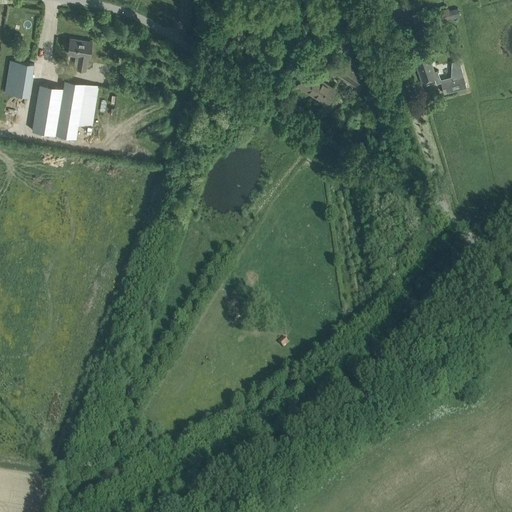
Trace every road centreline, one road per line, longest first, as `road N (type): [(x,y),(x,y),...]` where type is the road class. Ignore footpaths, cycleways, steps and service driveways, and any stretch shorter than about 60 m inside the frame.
road 1 (unclassified): [(439,215),(189,46),(108,7),(65,0)]
road 2 (unclassified): [(162,511),(365,374),(486,255)]
road 3 (unclassified): [(439,215),(384,0)]
